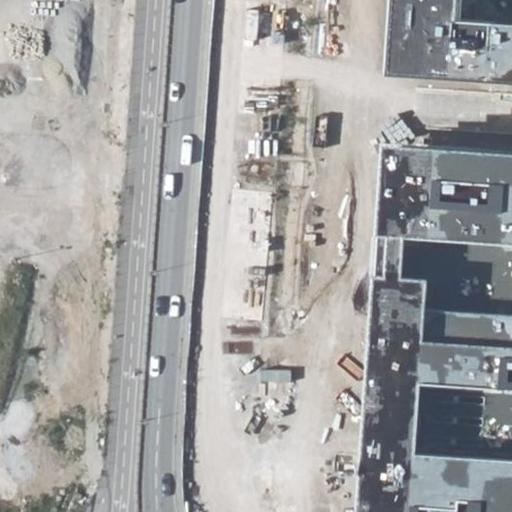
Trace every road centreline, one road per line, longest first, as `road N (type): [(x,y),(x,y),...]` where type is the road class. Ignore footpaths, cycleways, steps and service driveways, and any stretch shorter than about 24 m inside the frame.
road 1 (secondary): [(292,511),(303,0)]
road 2 (primary): [(180,110),(158,511)]
